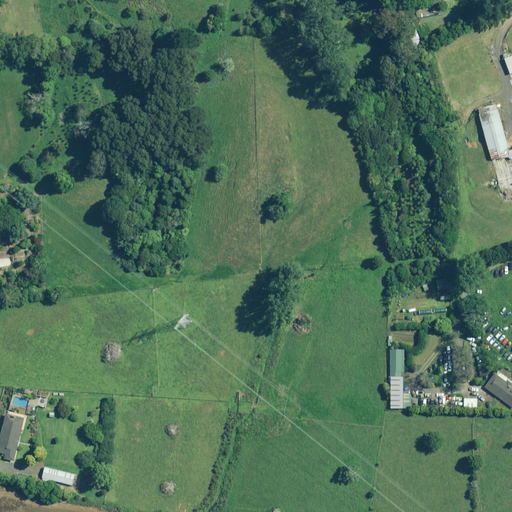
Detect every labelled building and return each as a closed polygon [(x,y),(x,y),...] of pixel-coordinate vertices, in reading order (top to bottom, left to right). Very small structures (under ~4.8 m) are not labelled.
[(430,0),(416,2),(418,18),(442,15),(440,0),(430,0)] [(428,27),(418,31),(423,43),(433,39),(428,27)] [(422,44),(417,29),(410,31),(415,46),(422,44)] [(455,41),(480,98),(507,86),(482,29),(455,41)] [(480,98),(455,41),(429,53),(454,110),(480,98)] [(511,145),(510,146),(499,103),(478,108),(495,177),(485,180),(488,189),(498,187),(502,205),(511,202),(511,145)] [(439,292),(450,290),(448,277),(437,279),(439,292)] [(414,294),(417,293),(418,295),(423,293),(421,286),(410,291),(411,294),(414,293),(414,294)] [(402,376),(402,372),(405,372),(405,350),(391,349),(390,376),(389,376),(389,383),(392,383),(391,408),(411,409),(411,393),(404,393),(405,377),(402,376)] [(511,373),(501,366),(496,373),(495,373),(485,386),(511,406),(511,373)] [(478,399),(465,398),(464,408),(477,409),(478,399)] [(8,412),(0,441),(0,452),(5,454),(3,458),(14,461),(26,417),(8,412)] [(44,467),(41,480),(51,482),(51,480),(73,485),(75,474),(44,467)]
